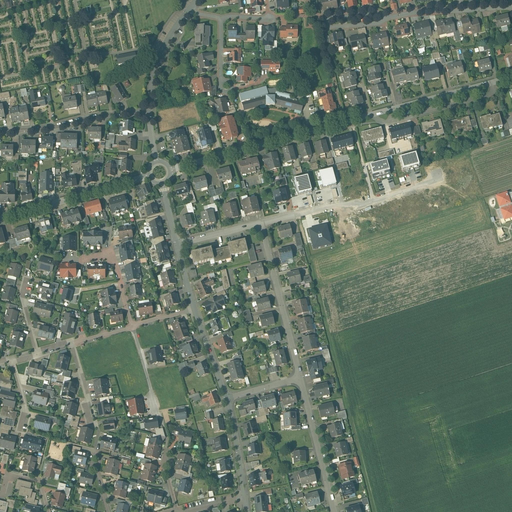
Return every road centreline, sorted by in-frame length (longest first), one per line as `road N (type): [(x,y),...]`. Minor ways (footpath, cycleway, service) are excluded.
road 1 (tertiary): [(170,168),(511,77)]
road 2 (residential): [(260,223),(438,178)]
road 3 (residential): [(260,223),(299,377)]
road 4 (tertiary): [(0,218),(146,176)]
road 5 (residential): [(148,111),(0,131)]
road 6 (residential): [(299,377),(333,511)]
road 7 (residential): [(390,17),(511,5)]
